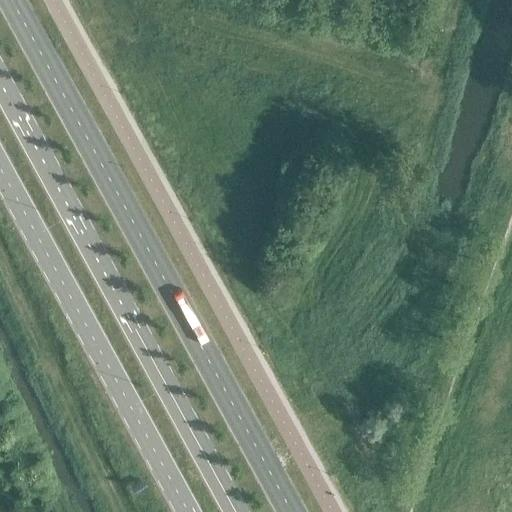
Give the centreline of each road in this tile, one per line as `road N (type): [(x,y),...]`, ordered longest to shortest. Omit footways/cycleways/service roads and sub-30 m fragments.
road 1 (tertiary): [(236,511),(0,83)]
road 2 (tertiary): [(0,175),(186,511)]
